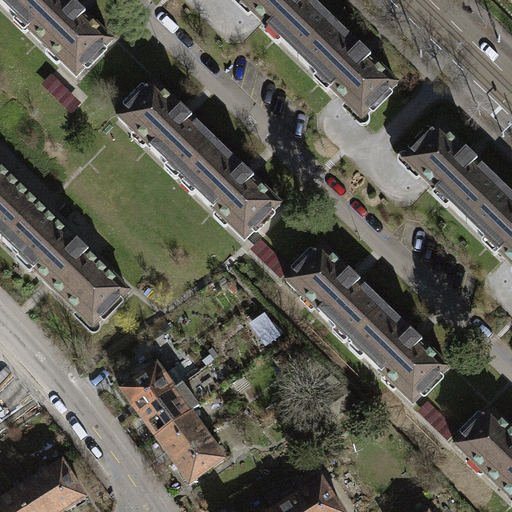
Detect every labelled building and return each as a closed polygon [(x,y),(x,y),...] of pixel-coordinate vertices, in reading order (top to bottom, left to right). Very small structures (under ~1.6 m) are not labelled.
[(0,0),(0,4),(13,17),(29,0),(0,0)] [(29,0),(13,17),(75,77),(110,41),(68,0),(29,0)] [(239,0),(298,58),(334,22),(311,0),(239,0)] [(298,58),(361,119),(396,84),(334,22),(298,58)] [(118,117),(181,180),(217,144),(155,81),(118,117)] [(405,161),(468,223),(504,186),(441,125),(405,161)] [(181,180),(244,244),(281,208),(217,144),(181,180)] [(0,235),(5,240),(39,204),(0,165),(0,235)] [(468,223),(511,265),(511,194),(504,186),(468,223)] [(5,240),(95,327),(131,290),(39,204),(5,240)] [(287,281),(350,342),(385,307),(322,246),(287,281)] [(264,249),(257,260),(284,278),(292,266),(264,249)] [(350,342),(412,404),(447,369),(385,307),(350,342)] [(269,351),(286,338),(268,315),(251,327),(269,351)] [(116,382),(134,408),(170,382),(152,356),(116,382)] [(134,408),(153,434),(189,408),(170,382),(134,408)] [(356,398),(345,385),(322,404),(332,417),(356,398)] [(153,434),(171,459),(208,433),(189,408),(153,434)] [(454,445),(511,501),(511,432),(488,410),(454,445)] [(171,459),(190,485),(226,459),(208,433),(171,459)] [(65,461),(40,476),(61,511),(67,511),(88,499),(65,461)] [(61,511),(40,476),(14,491),(26,511),(61,511)] [(295,492),(308,511),(342,511),(320,476),(295,492)] [(26,511),(14,491),(0,499),(0,511),(26,511)] [(271,507),(273,511),(308,511),(295,492),(271,507)]
